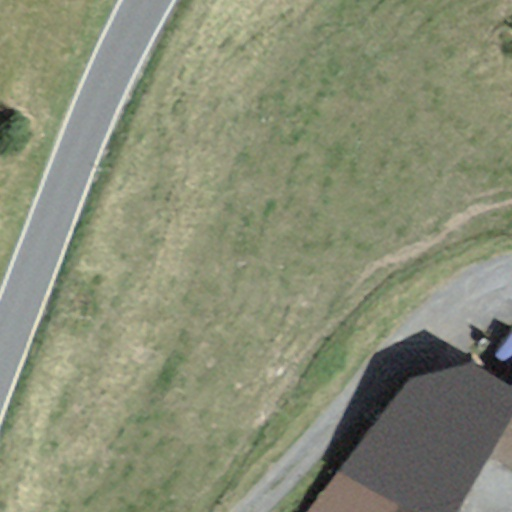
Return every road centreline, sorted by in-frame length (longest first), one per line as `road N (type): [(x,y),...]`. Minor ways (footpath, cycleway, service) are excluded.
road 1 (tertiary): [(0,385),(102,116),(160,0)]
road 2 (track): [(511,312),(386,398),(262,511)]
